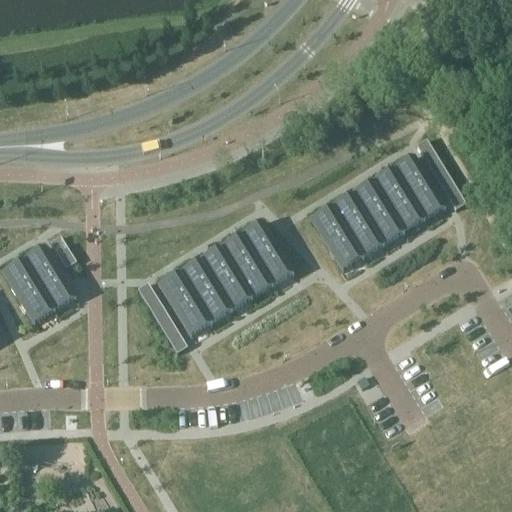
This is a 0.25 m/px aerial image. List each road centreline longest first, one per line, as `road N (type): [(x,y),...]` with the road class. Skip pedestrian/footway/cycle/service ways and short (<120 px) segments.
road 1 (residential): [(0,401),(217,393),(281,377),(466,274)]
road 2 (secondary): [(0,154),(111,160),(171,144),(226,116),(304,56),(349,0)]
road 3 (secondary): [(294,0),(214,76),(157,106),(0,143)]
